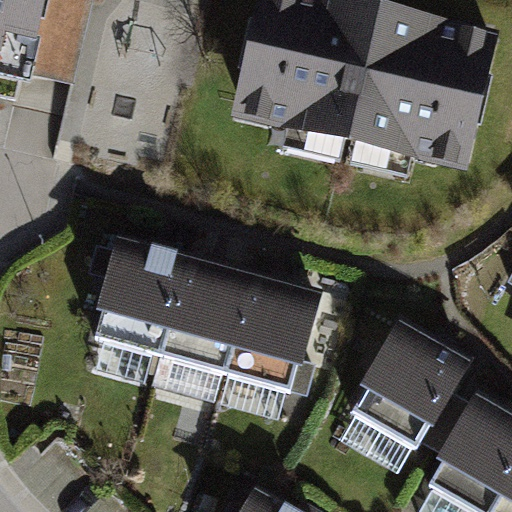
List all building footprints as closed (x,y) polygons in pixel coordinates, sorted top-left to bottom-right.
[(43,0),(0,0),(0,55),(30,62),(43,0)] [(112,5),(100,54),(155,67),(165,24),(195,31),(202,0),(144,0),(142,12),(112,5)] [(494,33),(344,0),(258,0),(232,120),(464,170),(494,33)] [(186,260),(117,242),(89,348),(158,366),(186,260)] [(254,277),(186,260),(158,366),(226,384),(254,277)] [(323,295),(254,277),(226,384),(295,402),(323,295)] [(469,363),(399,323),(345,417),(415,457),(469,363)] [(492,511),(511,478),(511,413),(478,395),(425,488),(467,511),(492,511)] [(511,511),(511,478),(492,511),(511,511)] [(292,511),(250,486),(234,511),(292,511)]
